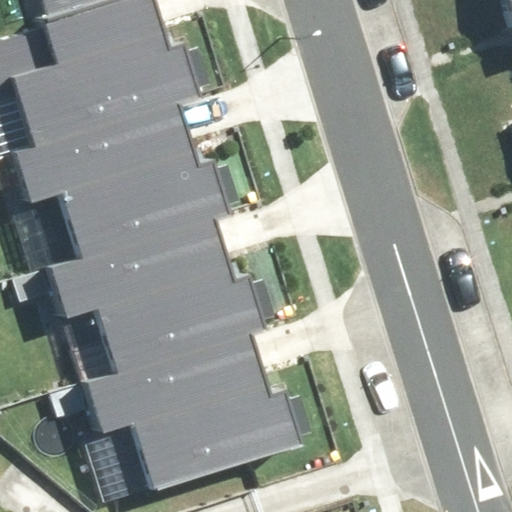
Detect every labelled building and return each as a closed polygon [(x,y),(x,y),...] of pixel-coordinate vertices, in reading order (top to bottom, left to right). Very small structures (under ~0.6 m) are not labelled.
[(5,63),(26,134),(164,93),(188,86),(171,29),(147,36),(136,0),(41,0),(43,4),(7,14),(20,58),(5,63)] [(511,0),(488,0),(498,31),(505,27),(510,43),(511,42),(511,0)] [(57,182),(76,245),(199,208),(215,204),(200,153),(184,158),(164,93),(26,134),(10,139),(26,191),(57,182)] [(90,294),(110,360),(233,324),(250,318),(236,269),(218,274),(199,208),(76,245),(50,252),(65,302),(90,294)] [(125,411),(144,475),(291,432),(275,378),(251,385),(233,324),(110,360),(81,368),(96,419),(125,411)]
